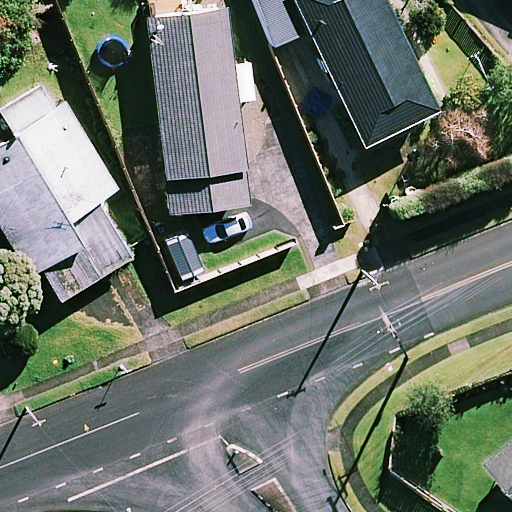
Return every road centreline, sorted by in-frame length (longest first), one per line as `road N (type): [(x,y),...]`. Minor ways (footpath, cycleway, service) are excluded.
road 1 (residential): [(511,263),(197,387)]
road 2 (residential): [(197,387),(0,466)]
road 3 (residential): [(285,511),(218,438),(197,387)]
